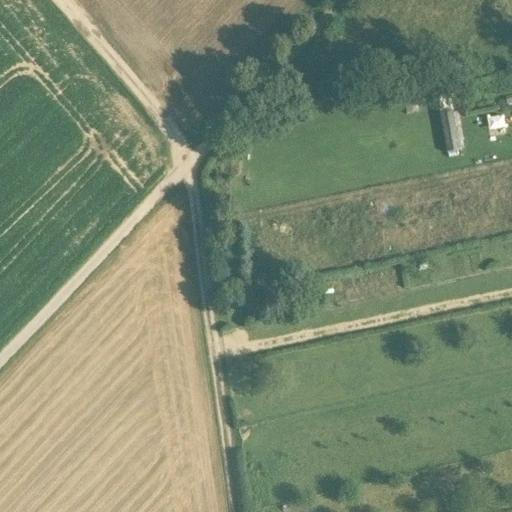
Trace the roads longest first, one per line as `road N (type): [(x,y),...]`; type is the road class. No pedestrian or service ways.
road 1 (track): [(61,0),(145,98),(186,166),(233,511)]
road 2 (track): [(348,0),(88,263),(0,374)]
